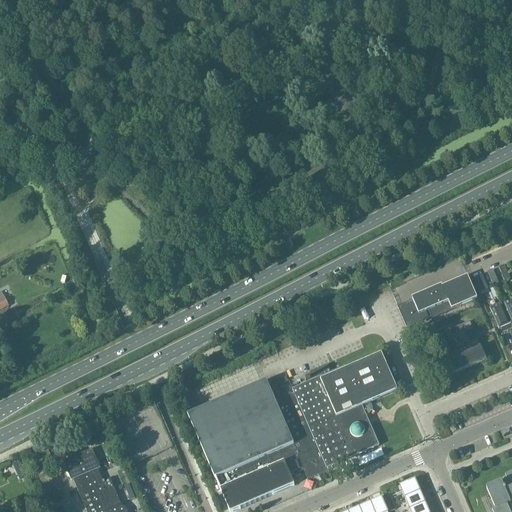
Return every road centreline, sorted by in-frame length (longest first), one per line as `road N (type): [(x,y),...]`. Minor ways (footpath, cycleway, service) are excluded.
road 1 (secondary): [(0,435),(511,180)]
road 2 (secondary): [(511,155),(0,409)]
road 3 (residential): [(290,511),(436,449)]
